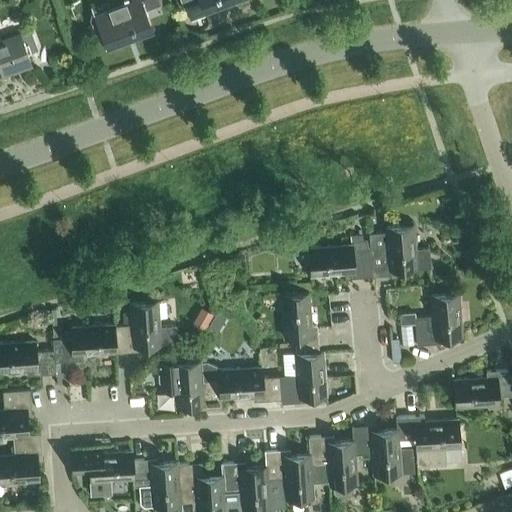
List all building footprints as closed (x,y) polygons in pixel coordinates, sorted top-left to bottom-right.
[(111,0),(112,0),(106,2),(86,10),(94,31),(99,29),(106,49),(153,32),(145,8),(159,3),(157,0),(111,0)] [(182,0),(189,18),(238,0),(182,0)] [(30,28),(20,32),(0,39),(0,74),(31,64),(27,51),(36,48),(30,28)] [(370,248),(372,274),(384,273),(383,269),(433,265),(431,247),(415,249),(412,223),(385,225),(386,230),(368,232),(370,248)] [(372,274),(370,248),(366,248),(365,240),(362,240),(361,234),(351,235),(351,243),(308,247),(311,274),(343,272),(344,277),(372,274)] [(295,352),(318,351),(316,324),(311,324),(308,291),(281,293),(284,338),(294,337),(295,352)] [(461,335),(458,292),(431,294),(432,314),(414,316),(414,312),(400,313),(400,323),(414,322),(416,344),(429,343),(428,337),(461,335)] [(113,325),(114,350),(114,352),(127,351),(127,346),(177,343),(176,325),(159,327),(157,301),(130,303),(131,324),(113,325)] [(198,306),(192,321),(204,327),(211,311),(198,306)] [(114,350),(113,325),(113,323),(70,326),(71,336),(52,337),(53,349),(54,360),(82,358),(81,352),(114,350)] [(54,360),(53,349),(34,350),(33,340),(0,341),(0,369),(26,368),(27,374),(55,372),(54,360)] [(278,376),(280,397),(280,402),(291,401),(291,396),(325,394),(322,350),(318,351),(295,352),(296,374),(278,376)] [(201,381),(199,361),(199,360),(172,362),(157,363),(158,390),(173,389),(175,405),(207,403),(208,408),(221,407),(219,380),(201,381)] [(280,397),(278,376),(261,377),(260,366),(220,369),(220,365),(208,360),(199,361),(201,381),(219,380),(220,396),(252,394),(252,399),(280,397)] [(497,395),(511,394),(511,380),(508,367),(485,369),(486,375),(453,378),(455,405),(497,402),(497,395)] [(28,435),(27,434),(25,401),(30,401),(29,388),(2,390),(3,409),(0,409),(0,436),(12,436),(28,435)] [(396,440),(397,440),(416,438),(418,464),(446,462),(445,446),(459,445),(458,418),(423,420),(423,414),(395,416),(395,427),(396,440)] [(396,440),(395,427),(378,429),(378,423),(351,425),(352,439),(353,454),(372,453),(373,473),(399,472),(412,471),(411,447),(398,448),(397,440),(396,440)] [(12,436),(13,454),(0,454),(0,481),(38,479),(36,446),(40,446),(40,433),(27,434),(28,435),(12,436)] [(352,439),(334,440),(333,434),(319,435),(307,436),(308,453),(309,465),(329,464),(330,480),(330,485),(334,484),(334,490),(337,495),(349,494),(352,490),(352,483),(355,483),(353,454),(352,439)] [(108,478),(131,477),(131,459),(130,449),(96,451),(96,445),(70,447),(72,471),(88,470),(90,493),(108,491),(108,478)] [(308,453),(289,454),(288,447),(276,449),(264,450),(265,465),(265,479),(284,478),(285,498),(311,496),(310,481),(330,480),(329,464),(309,465),(308,453)] [(131,459),(131,477),(132,486),(137,486),(138,503),(143,506),(154,505),(154,511),(179,511),(176,464),(176,460),(152,461),(152,458),(131,459)] [(242,461),(219,462),(220,475),(221,491),(241,490),(242,511),(267,509),(267,506),(285,505),(285,498),(284,478),(265,479),(265,465),(243,466),(242,461)] [(202,463),(176,464),(179,511),(197,510),(197,511),(242,511),(241,490),(221,491),(220,475),(202,476),(202,463)] [(127,511),(126,498),(115,499),(116,511),(127,511)]
